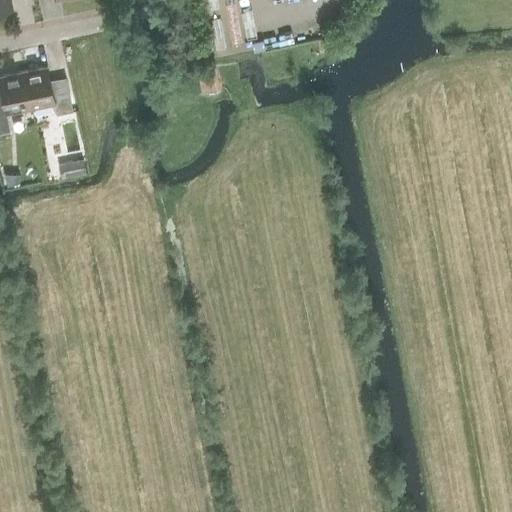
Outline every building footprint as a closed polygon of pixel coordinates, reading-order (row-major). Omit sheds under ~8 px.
[(0,0),(0,10),(12,8),(10,0),(0,0)] [(320,48),(332,46),(331,37),(319,39),(320,48)] [(71,110),(65,79),(49,82),(46,65),(22,70),(29,107),(49,103),(55,113),(71,110)] [(202,70),(206,93),(224,90),(219,67),(202,70)] [(29,107),(22,70),(0,73),(0,133),(11,131),(7,111),(29,107)] [(83,159),(71,162),(59,164),(61,177),(74,174),(86,171),(83,159)] [(20,183),(20,173),(6,173),(8,185),(20,183)]
